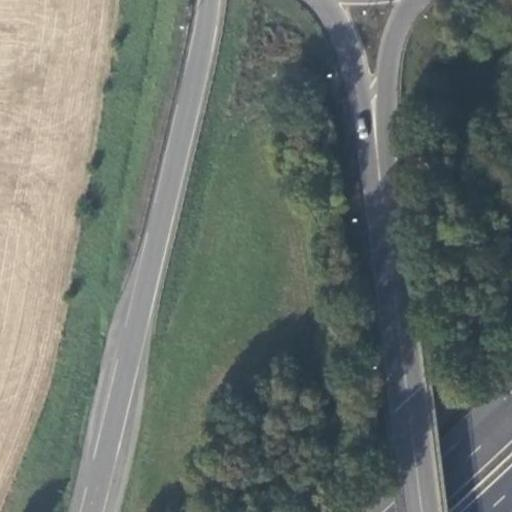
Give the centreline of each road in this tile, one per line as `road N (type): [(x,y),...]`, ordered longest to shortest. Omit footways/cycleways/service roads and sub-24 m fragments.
road 1 (trunk): [(209,0),(88,511)]
road 2 (primary): [(426,511),(382,215)]
road 3 (primary): [(318,0),(352,76),(382,215)]
road 4 (primary): [(382,215),(387,74),(393,39),(414,0)]
road 5 (trunk): [(511,417),(409,511)]
